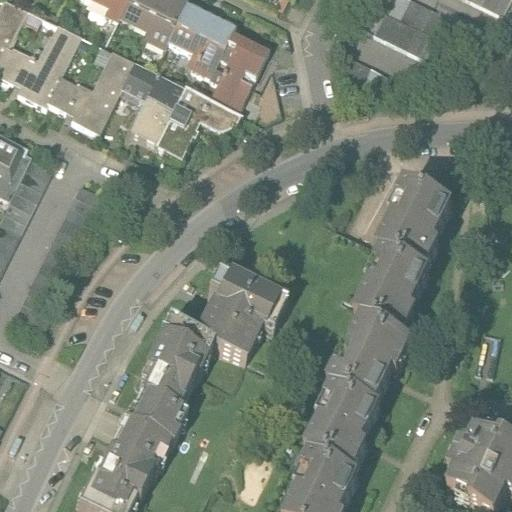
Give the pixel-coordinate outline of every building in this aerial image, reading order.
[(17,0),(27,5),(29,0),(0,0),(0,20),(10,0),(17,0)] [(88,0),(29,0),(27,5),(25,10),(71,33),(88,0)] [(137,24),(90,0),(88,0),(71,33),(103,50),(99,58),(115,66),(119,60),(137,24)] [(195,0),(194,4),(215,14),(222,0),(195,0)] [(310,0),(257,0),(256,2),(271,10),(263,27),(257,24),(251,37),(286,54),(313,1),(310,0)] [(426,0),(373,0),(373,1),(511,69),(511,41),(483,27),(447,10),(426,0)] [(511,0),(496,0),(483,27),(511,41),(511,0)] [(186,49),(137,24),(119,60),(148,75),(143,85),(163,96),(168,85),(186,49)] [(497,96),(358,28),(348,49),(366,57),(487,117),(497,96)] [(7,46),(2,44),(0,48),(0,109),(9,92),(27,56),(7,46)] [(234,74),(186,49),(168,85),(190,96),(182,111),(208,125),(230,82),(234,74)] [(441,95),(366,57),(354,80),(430,118),(441,95)] [(80,84),(52,69),(34,104),(9,92),(0,109),(0,123),(19,133),(17,139),(45,153),(47,149),(60,123),(80,84)] [(267,101),(230,82),(208,125),(199,143),(235,161),(267,101)] [(134,111),(108,98),(89,137),(60,123),(47,149),(72,161),(70,165),(100,180),(121,137),(134,111)] [(383,130),(341,108),(330,129),(373,150),(383,130)] [(152,120),(134,111),(121,137),(144,148),(129,176),(156,189),(183,135),(152,120)] [(199,143),(183,135),(156,189),(154,194),(178,206),(196,170),(217,181),(228,176),(238,163),(235,161),(199,143)] [(0,242),(6,246),(27,204),(20,201),(23,194),(0,182),(0,242)] [(0,315),(50,216),(27,204),(6,246),(0,257),(0,315)] [(98,241),(76,230),(6,372),(29,383),(98,241)] [(405,262),(385,301),(391,304),(434,325),(449,295),(444,293),(446,289),(460,259),(413,236),(401,260),(405,262)] [(382,330),(363,369),(374,375),(412,393),(426,363),(421,361),(423,357),(438,327),(434,325),(391,304),(379,328),(382,330)] [(207,350),(187,390),(203,399),(237,416),(253,385),(264,390),(279,360),(218,329),(207,350)] [(189,427),(203,399),(187,390),(159,375),(135,421),(142,425),(130,447),(132,448),(124,464),(121,470),(117,478),(159,500),(163,502),(179,471),(167,465),(178,443),(187,426),(189,427)] [(406,428),(421,398),(412,393),(374,375),(361,401),(358,400),(339,438),(341,440),(384,460),(399,429),(401,425),(406,428)] [(334,465),(315,504),(318,506),(330,511),(370,511),(377,499),(372,496),(373,493),(388,463),(384,460),(341,440),(330,463),(334,465)] [(117,478),(113,476),(110,481),(94,511),(152,511),(159,500),(117,478)] [(511,511),(511,496),(508,494),(506,498),(484,488),(476,505),(470,502),(465,511),(511,511)]
